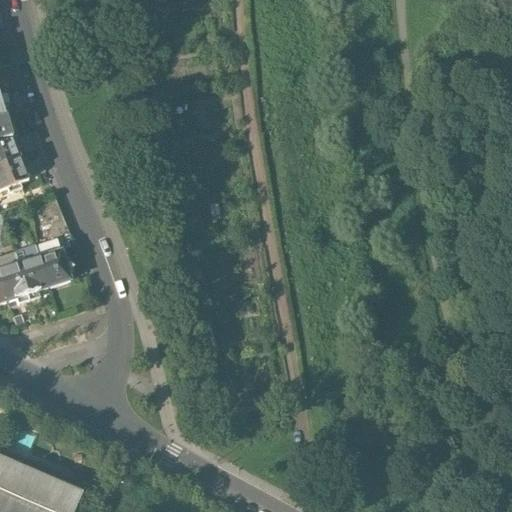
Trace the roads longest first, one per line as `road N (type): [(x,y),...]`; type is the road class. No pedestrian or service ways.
road 1 (residential): [(15,0),(42,116),(115,299),(119,350),(93,409)]
road 2 (residential): [(93,409),(278,511)]
